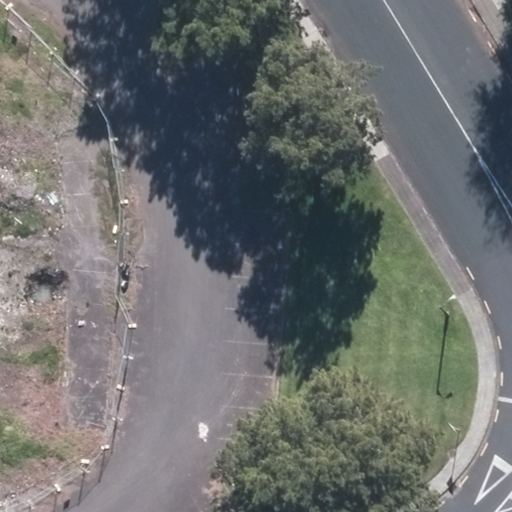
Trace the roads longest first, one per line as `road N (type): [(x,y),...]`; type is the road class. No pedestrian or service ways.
road 1 (residential): [(467,131),(384,0)]
road 2 (residential): [(511,275),(485,216),(467,131)]
